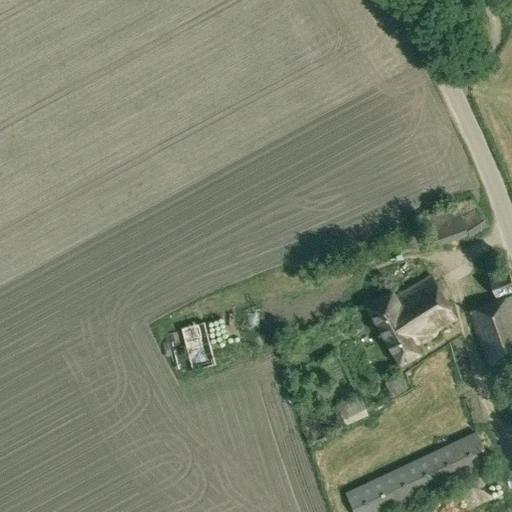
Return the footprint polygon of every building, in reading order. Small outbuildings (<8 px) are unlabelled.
[(422,216),(434,246),(468,234),(469,236),(487,227),(471,198),(422,216)] [(489,277),(496,297),(511,291),(511,279),(508,270),(489,277)] [(368,305),(400,363),(420,353),(416,345),(434,336),(437,327),(455,318),(432,277),(395,297),(392,292),(368,305)] [(469,306),(489,363),(511,355),(511,294),(511,293),(469,306)] [(264,350),(254,309),(234,314),(244,355),(264,350)] [(385,382),(393,396),(407,387),(399,373),(385,382)] [(336,404),(346,425),(368,416),(359,394),(336,404)] [(345,492),(354,511),(386,511),(491,463),(476,431),(345,492)]
